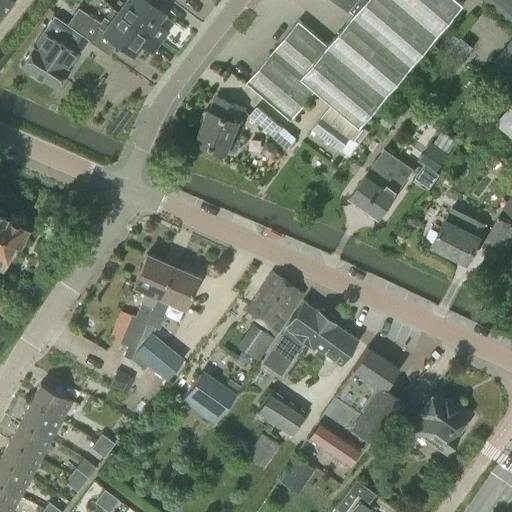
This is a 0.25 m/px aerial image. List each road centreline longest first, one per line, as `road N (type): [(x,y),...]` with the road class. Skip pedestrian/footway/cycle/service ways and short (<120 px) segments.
road 1 (tertiary): [(511,362),(126,191)]
road 2 (residential): [(0,389),(126,191)]
road 3 (residential): [(126,191),(168,97),(243,0)]
road 4 (tertiary): [(126,191),(0,136)]
